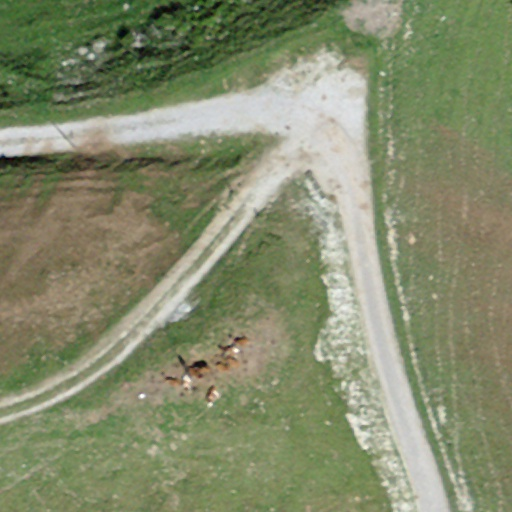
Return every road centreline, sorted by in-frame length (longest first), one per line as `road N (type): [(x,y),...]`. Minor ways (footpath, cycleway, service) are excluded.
road 1 (track): [(438,511),(387,356),(337,132),(290,113),(250,113),(0,148)]
road 2 (track): [(0,423),(89,383),(152,328),(321,120)]
